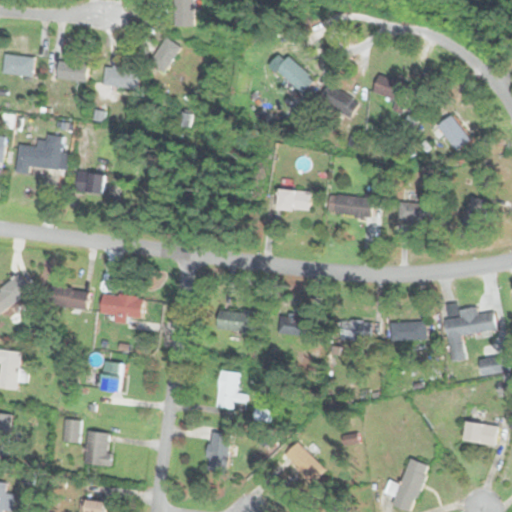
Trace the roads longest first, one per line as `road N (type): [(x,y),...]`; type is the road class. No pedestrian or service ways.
road 1 (residential): [(0,228),(349,274),(421,274),(511,260)]
road 2 (residential): [(154,511),(188,254)]
road 3 (residential): [(511,111),(454,49),(388,26),(351,30)]
